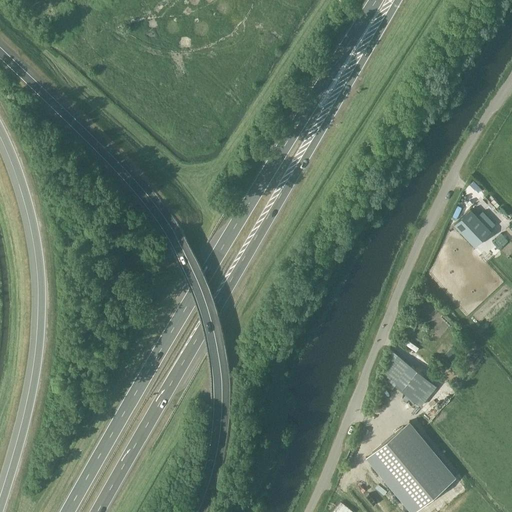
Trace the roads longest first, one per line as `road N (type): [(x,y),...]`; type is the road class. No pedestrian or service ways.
road 1 (trunk): [(189,511),(215,420),(213,347),(200,289),(145,193),(0,49)]
road 2 (unclassified): [(306,511),(440,199),(511,78)]
road 3 (primary): [(372,0),(149,362)]
road 4 (primary): [(196,340),(397,0)]
road 5 (trunk): [(0,127),(43,280),(32,395),(0,508)]
road 6 (trunk): [(96,511),(196,340)]
road 7 (trunk): [(149,362),(66,511)]
